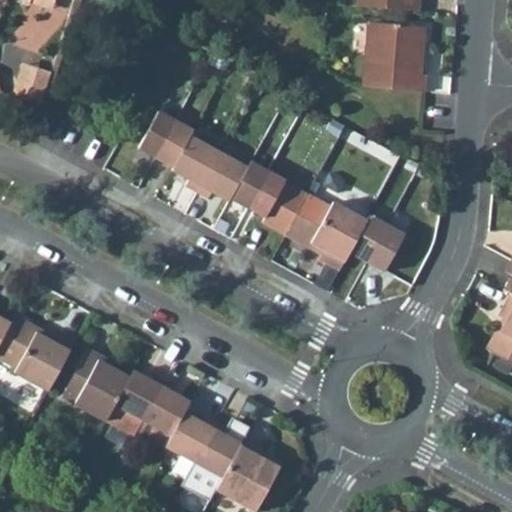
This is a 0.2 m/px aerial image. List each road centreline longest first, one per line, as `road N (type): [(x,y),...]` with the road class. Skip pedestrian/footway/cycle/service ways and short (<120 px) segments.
road 1 (residential): [(351,352),(0,156)]
road 2 (residential): [(0,217),(328,399)]
road 3 (residential): [(400,350),(462,233),(474,83)]
road 4 (residential): [(395,440),(511,501)]
